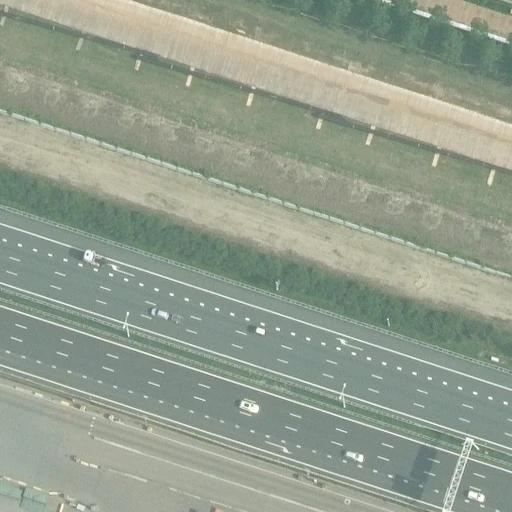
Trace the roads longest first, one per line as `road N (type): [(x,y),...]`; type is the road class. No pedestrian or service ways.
road 1 (motorway): [(0,332),(511,499)]
road 2 (motorway): [(511,428),(0,263)]
